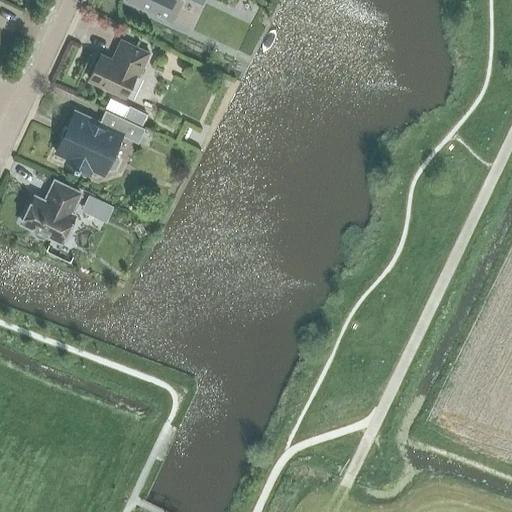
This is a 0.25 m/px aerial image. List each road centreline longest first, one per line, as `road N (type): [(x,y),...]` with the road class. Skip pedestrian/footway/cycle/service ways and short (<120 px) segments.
road 1 (track): [(511,137),(380,413)]
road 2 (residential): [(0,114),(31,87),(71,0)]
